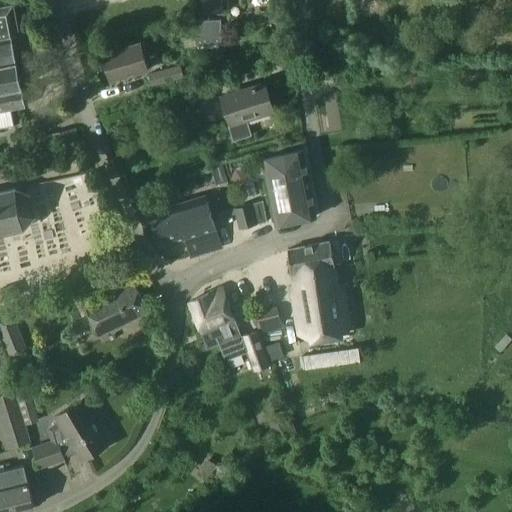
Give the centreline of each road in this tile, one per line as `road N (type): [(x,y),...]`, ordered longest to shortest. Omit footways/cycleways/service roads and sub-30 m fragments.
road 1 (residential): [(169,290),(326,227),(304,93),(304,0)]
road 2 (residential): [(169,290),(98,162),(50,0)]
road 3 (residential): [(47,511),(123,471),(140,447),(167,377),(169,290)]
